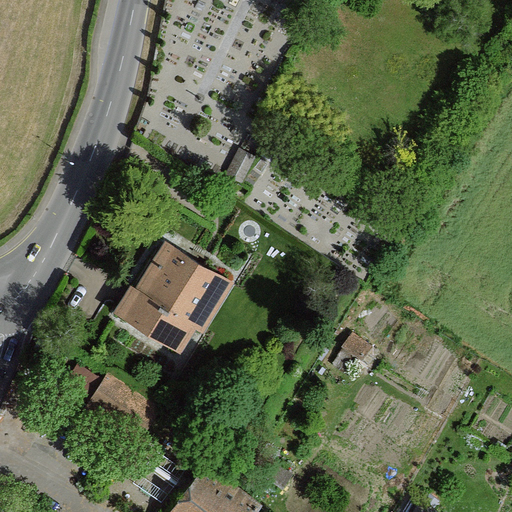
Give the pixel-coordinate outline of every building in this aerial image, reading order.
[(133,286),(119,310),(180,347),(195,323),(190,320),(218,275),(170,245),(142,291),(133,286)] [(370,345),(354,334),(346,346),(362,356),(370,345)] [(156,407),(107,374),(86,409),(134,441),(156,407)] [(229,442),(219,437),(215,444),(224,450),(229,442)] [(264,453),(253,467),(281,489),(292,474),(264,453)] [(206,464),(169,511),(254,511),(261,504),(206,464)]
